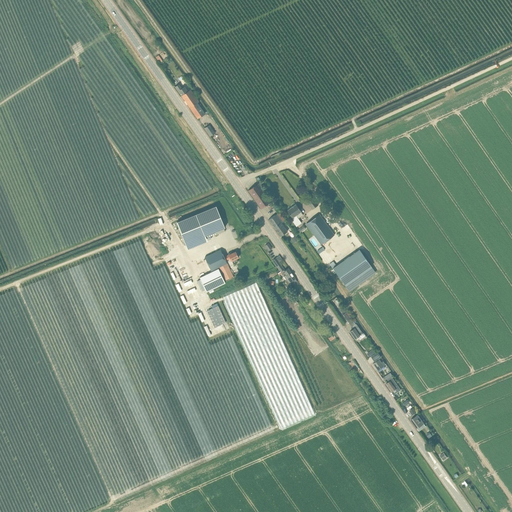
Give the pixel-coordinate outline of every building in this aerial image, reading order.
[(158,55),(164,62),(167,59),(162,53),(158,55)] [(181,87),(179,84),(175,87),(198,119),(202,116),(205,114),(197,103),(199,102),(190,90),(188,91),(184,86),(182,87),(182,86),(181,87)] [(210,136),(214,134),(215,133),(210,125),(205,128),(210,136)] [(261,209),(265,206),(270,202),(258,184),(248,190),(261,209)] [(313,198),(307,202),(313,210),(319,205),(313,198)] [(301,212),(299,208),(296,204),(287,211),(294,220),(293,221),(296,227),(301,223),(296,216),(301,212)] [(225,227),(216,206),(176,222),(185,244),(214,232),(224,228),(225,227)] [(280,236),(284,233),(287,231),(282,223),(284,222),(278,213),(269,220),(280,236)] [(329,239),(335,235),(320,215),(306,224),(325,250),(333,244),(329,239)] [(372,267),(359,249),(333,268),(346,285),(372,267)] [(220,250),(216,252),(205,257),(212,271),(219,267),(226,282),(234,278),(226,260),(224,257),(220,250)] [(224,257),(226,260),(230,258),(231,261),(232,261),(234,264),(238,262),(236,258),(239,257),(236,251),(232,253),(231,252),(228,254),(229,255),(224,257)] [(286,279),(285,280),(285,281),(287,284),(288,283),(292,281),(294,284),(297,282),(295,278),(288,268),(285,270),(285,269),(284,270),(276,258),(273,260),(276,264),(281,271),(278,273),(278,274),(281,272),(283,270),(284,271),(283,272),(284,272),(286,275),(284,276),(286,279)] [(207,292),(225,283),(219,269),(200,278),(207,292)] [(218,306),(207,311),(214,328),(225,322),(218,306)] [(356,324),(347,312),(343,315),(352,327),(351,327),(353,329),(350,331),(355,339),(359,336),(363,333),(358,326),(356,324)] [(377,352),(371,356),(374,362),(381,357),(377,352)] [(381,363),(379,360),(373,364),(377,370),(384,365),(382,362),(381,363)] [(387,383),(386,384),(391,391),(392,391),(395,389),(396,391),(398,392),(401,390),(397,386),(393,379),(391,380),(390,381),(387,383)] [(417,428),(421,425),(423,424),(417,415),(411,420),(417,428)]
